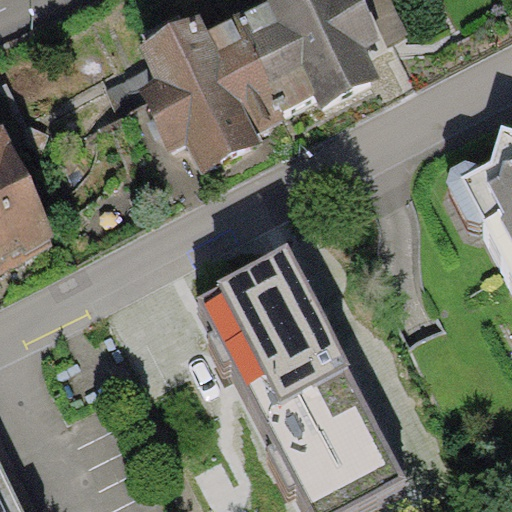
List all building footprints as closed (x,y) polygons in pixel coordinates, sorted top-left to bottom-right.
[(269,0),(236,17),(284,112),(316,95),(322,107),(380,77),(364,45),(379,37),(360,0),(269,0)] [(391,0),(370,0),(390,43),(408,35),(391,0)] [(287,117),(284,112),(236,17),(209,31),(200,14),(138,45),(149,67),(156,81),(141,89),(148,103),(171,150),(188,141),(203,172),(263,142),(257,131),(287,117)] [(156,81),(149,67),(105,90),(119,118),(148,103),(141,89),(156,81)] [(0,274),(62,244),(3,123),(0,124),(0,274)] [(490,160),(461,175),(511,269),(511,127),(501,125),(490,160)] [(220,286),(200,296),(312,511),(338,511),(407,477),(348,365),(352,363),(289,243),(252,262),(217,280),(220,286)] [(0,511),(24,511),(0,462),(0,511)]
